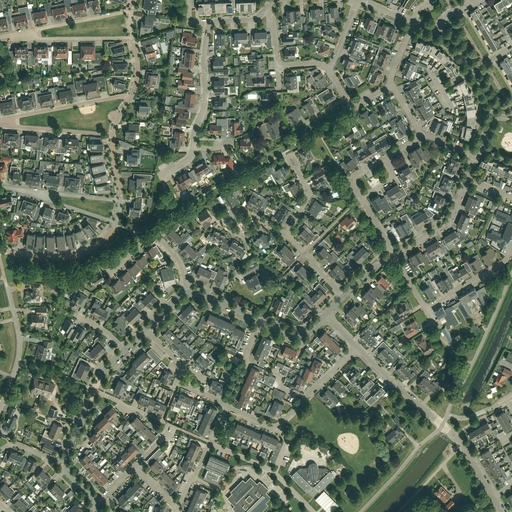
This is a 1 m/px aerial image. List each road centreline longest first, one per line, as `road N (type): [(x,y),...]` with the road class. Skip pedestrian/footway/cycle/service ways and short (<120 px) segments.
road 1 (residential): [(113,136),(2,119),(129,99)]
road 2 (residential): [(492,496),(458,440),(356,346)]
road 3 (unclassified): [(192,147),(208,24),(251,20),(264,10)]
road 4 (residential): [(0,407),(18,352),(4,278)]
road 5 (residential): [(114,223),(98,244),(70,257),(0,251)]
road 6 (residential): [(185,292),(175,256),(150,235),(110,268)]
